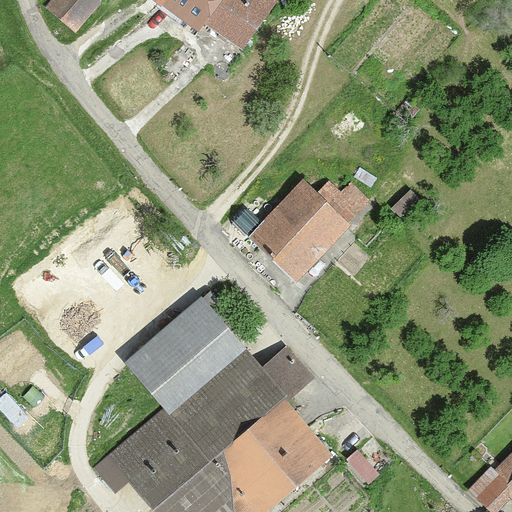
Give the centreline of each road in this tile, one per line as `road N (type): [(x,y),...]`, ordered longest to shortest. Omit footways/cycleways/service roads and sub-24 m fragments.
road 1 (residential): [(228,258),(474,511)]
road 2 (unclassified): [(21,0),(36,44),(228,258)]
